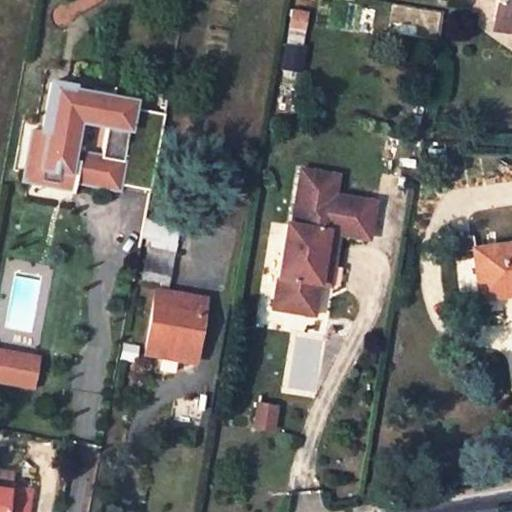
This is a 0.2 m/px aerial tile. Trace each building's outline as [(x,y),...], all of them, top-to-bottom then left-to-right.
[(511,0),(495,0),(492,21),(511,23),(511,0)] [(393,4),(389,34),(437,40),(441,11),(393,4)] [(297,51),(306,13),(292,10),(283,48),(297,51)] [(491,32),(511,34),(511,23),(492,21),(491,32)] [(71,83),(49,80),(40,127),(33,125),(23,176),(69,184),(70,178),(115,187),(117,179),(148,185),(162,110),(131,105),(131,99),(111,95),(112,87),(88,82),(87,90),(71,88),(71,83)] [(337,175),(301,168),(292,224),(286,222),(272,306),(313,313),(318,282),(321,263),(332,265),(338,233),(368,238),(374,202),(334,195),(337,175)] [(511,241),(472,247),(477,291),(511,286),(511,241)] [(146,249),(140,280),(167,285),(173,254),(146,249)] [(329,284),(332,265),(321,263),(318,282),(329,284)] [(156,292),(144,354),(194,363),(205,300),(156,292)] [(0,351),(0,387),(33,394),(40,359),(0,351)] [(270,428),(274,406),(257,403),(253,425),(270,428)] [(6,486),(10,468),(0,466),(0,490),(6,491),(6,486)] [(0,511),(25,511),(31,490),(6,486),(6,491),(0,490),(0,511)]
